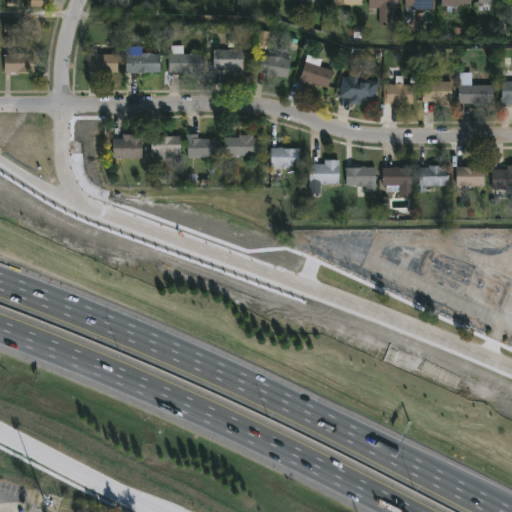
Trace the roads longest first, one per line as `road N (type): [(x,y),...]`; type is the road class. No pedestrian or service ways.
road 1 (secondary): [(511,370),(90,210),(0,164)]
road 2 (motorway): [(500,511),(241,381),(67,307)]
road 3 (residential): [(511,137),(372,139),(279,113),(227,109),(61,111)]
road 4 (motorway): [(0,329),(142,386),(405,511)]
road 5 (secondary): [(0,434),(146,511)]
